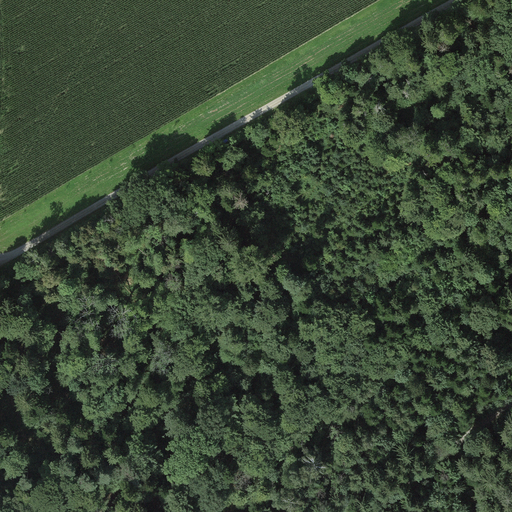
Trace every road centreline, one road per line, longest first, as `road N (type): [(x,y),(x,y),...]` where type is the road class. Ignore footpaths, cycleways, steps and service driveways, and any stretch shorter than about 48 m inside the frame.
road 1 (track): [(457,0),(0,262)]
road 2 (track): [(511,415),(373,511)]
